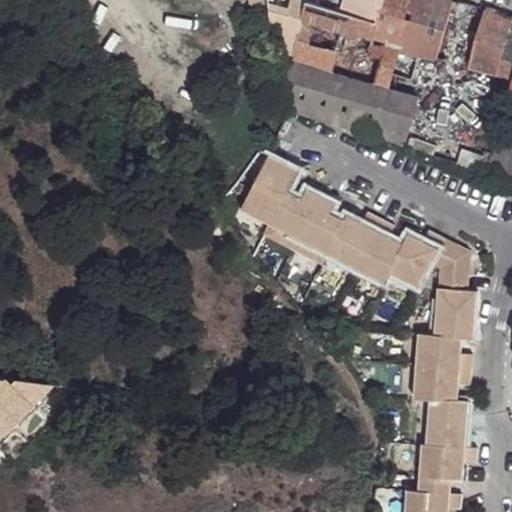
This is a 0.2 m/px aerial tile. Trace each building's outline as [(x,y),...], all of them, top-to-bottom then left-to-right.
[(267,0),(275,56),(290,61),(306,0),(267,0)] [(306,0),(290,61),(388,88),(393,75),(399,52),(401,46),(437,58),(453,1),(449,0),(306,0)] [(511,18),(483,10),(467,66),(511,78),(511,84),(509,96),(511,96),(511,18)] [(289,109),(403,146),(417,97),(388,88),(290,61),(275,56),(281,106),(289,109)] [(486,171),(511,180),(511,146),(494,140),(486,171)] [(277,168),(281,159),(266,152),(262,160),(277,168)] [(438,264),(438,269),(458,271),(460,253),(447,246),(451,240),(427,228),(421,237),(407,230),(402,240),(388,233),(392,222),(364,208),(359,218),(344,211),(342,214),(328,208),(333,199),(305,185),(301,194),(286,186),(296,166),(281,159),(277,168),(262,160),(244,195),(258,202),(252,213),(268,221),(280,227),(274,238),(308,255),(313,244),(382,278),(386,269),(414,282),(427,259),(438,264)] [(238,206),(252,213),(258,202),(244,195),(238,206)] [(263,232),(274,238),(280,227),(268,221),(263,232)] [(458,271),(438,269),(436,284),(464,286),(467,247),(451,240),(447,246),(460,253),(458,271)] [(464,286),(436,284),(432,331),(415,329),(410,392),(426,393),(421,440),(417,439),(411,491),(400,490),(397,511),(441,511),(442,510),(453,510),(454,495),(443,494),(444,476),(456,476),(458,461),(469,461),(470,444),(460,443),(463,397),(453,396),(454,380),(465,381),(468,350),(457,349),(458,333),(470,334),(474,288),(464,286)] [(4,379),(0,378),(0,428),(1,430),(4,433),(32,405),(22,396),(34,383),(4,379)]
